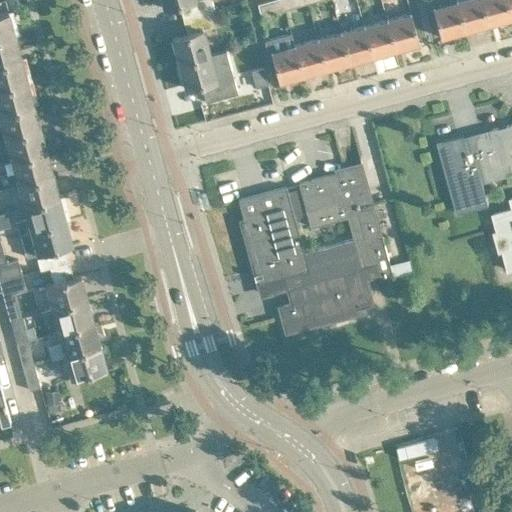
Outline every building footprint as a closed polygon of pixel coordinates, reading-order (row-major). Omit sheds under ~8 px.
[(161,0),(163,8),(179,4),(183,18),(213,10),(210,0),(161,0)] [(260,15),(284,8),(285,8),(282,0),(272,0),(258,4),(260,15)] [(465,30),(456,0),(422,0),(429,25),(436,23),(440,37),(441,36),(441,35),(464,29),(464,30),(465,30)] [(488,24),(481,0),(456,0),(465,30),(465,29),(474,26),(477,31),(488,26),(487,24),(488,24)] [(511,17),(506,0),(481,0),(488,24),(488,22),(497,20),(500,25),(511,20),(510,17),(511,17)] [(218,25),(213,10),(183,18),(187,33),(171,38),(178,63),(209,54),(202,29),(218,25)] [(0,13),(0,38),(15,35),(8,11),(0,13)] [(410,11),(387,18),(395,49),(396,49),(396,48),(405,45),(407,50),(418,45),(418,43),(419,42),(410,11)] [(395,49),(387,18),(364,24),(372,55),(373,55),(373,54),(382,52),(384,57),(395,51),(395,49)] [(372,55),(364,24),(340,31),(349,62),(350,62),(349,60),(371,54),(372,56),(372,55)] [(303,75),(294,43),(291,31),(263,38),(267,51),(270,50),(278,81),(280,81),(279,80),(283,79),(302,74),(302,75),(303,75)] [(349,62),(340,31),(317,37),(326,68),(327,68),(326,67),(336,64),(338,70),(349,64),(348,62),(349,62)] [(0,63),(21,58),(15,35),(0,38),(0,63)] [(326,68),(317,37),(294,43),(303,75),(303,74),(303,73),(312,71),(315,76),(326,71),(325,68),(326,68)] [(212,68),(209,54),(178,63),(185,88),(201,84),(205,100),(236,92),(231,75),(224,78),(220,66),(212,68)] [(26,57),(21,58),(0,63),(0,88),(27,81),(25,72),(29,71),(26,57)] [(262,67),(251,70),(255,87),(267,84),(262,67)] [(36,94),(32,79),(27,81),(0,88),(0,113),(34,104),(31,95),(36,94)] [(40,128),(34,104),(0,113),(0,120),(5,137),(40,128)] [(511,172),(511,123),(508,125),(509,122),(508,122),(503,131),(498,128),(464,137),(463,135),(439,142),(458,214),(489,205),(482,181),(511,172)] [(46,151),(40,128),(5,137),(11,160),(46,151)] [(53,174),(46,151),(11,160),(17,184),(53,174)] [(372,202),(361,165),(345,169),(333,173),(310,179),(298,183),(305,208),(332,201),(336,213),(349,210),(356,239),(363,265),(369,263),(374,281),(393,275),(372,202)] [(59,197),(59,196),(53,174),(17,184),(24,207),(59,197)] [(303,282),(363,265),(356,239),(316,249),(309,221),(336,213),(332,201),(305,208),(298,183),(285,186),(265,192),(243,197),(238,199),(242,216),(251,249),(251,250),(253,250),(260,277),(264,292),(303,282)] [(63,211),(67,209),(63,195),(59,196),(59,197),(24,207),(27,218),(16,220),(19,232),(48,225),(65,220),(63,211)] [(511,269),(511,197),(511,198),(511,201),(511,208),(494,214),(498,231),(495,232),(500,251),(504,250),(509,270),(511,269)] [(72,244),(65,220),(48,225),(19,232),(26,256),(37,253),(41,268),(68,260),(64,246),(72,244)] [(7,262),(0,238),(0,237),(0,279),(23,273),(19,258),(7,262)] [(366,283),(374,281),(369,263),(363,265),(303,282),(307,298),(283,304),(289,326),(359,307),(361,311),(373,307),(372,303),(366,283)] [(27,288),(23,273),(0,279),(0,283),(3,296),(15,292),(27,288)] [(45,283),(52,307),(87,298),(80,274),(45,283)] [(21,315),(15,292),(3,296),(10,319),(21,315)] [(93,321),(87,298),(52,307),(58,331),(93,321)] [(28,339),(21,315),(10,319),(16,342),(28,339)] [(99,344),(93,321),(58,331),(61,341),(49,344),(53,357),(64,354),(99,344)] [(34,362),(28,339),(16,342),(22,365),(34,362)] [(106,368),(99,344),(64,354),(71,378),(106,368)] [(40,386),(34,362),(22,365),(29,389),(40,386)] [(0,420),(9,418),(0,385),(0,383),(0,420)] [(196,511),(209,511),(205,495),(156,508),(157,511),(190,511),(196,510),(196,511)]
